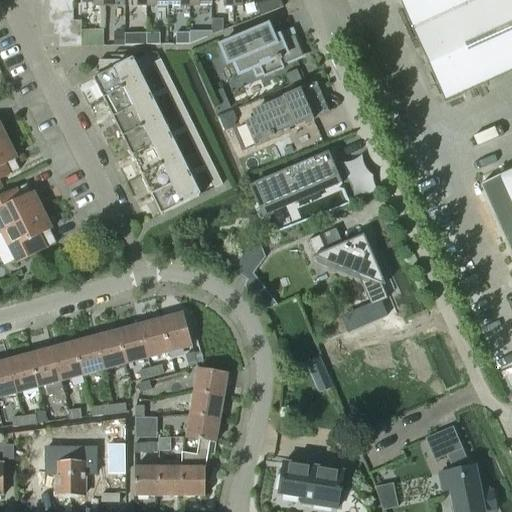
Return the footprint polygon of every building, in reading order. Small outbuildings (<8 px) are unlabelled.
[(47,0),(48,10),(72,10),(71,0),(47,0)] [(278,0),(269,0),(255,6),(259,17),(282,8),(278,0)] [(511,0),(397,0),(444,102),(511,71),(511,0)] [(72,10),(48,10),(48,23),(53,23),(53,22),(72,22),(72,21),(72,10)] [(72,21),(72,22),(53,22),(53,23),(53,35),(58,35),(58,34),(80,34),(80,21),(72,21)] [(221,21),(212,21),(212,27),(212,35),(222,31),(221,21)] [(232,62),(237,75),(252,69),(255,77),(261,74),(262,78),(283,69),(281,66),(301,57),(293,37),(275,45),(267,26),(219,46),(227,65),(232,62)] [(188,33),(188,35),(188,45),(210,36),(210,32),(188,33)] [(58,34),(58,35),(58,47),(80,47),(80,34),(58,34)] [(145,46),(145,35),(132,35),(132,46),(145,46)] [(145,46),(158,45),(158,35),(145,35),(145,46)] [(175,45),(178,45),(188,45),(188,35),(175,35),(175,45)] [(98,76),(131,59),(130,56),(110,56),(110,61),(98,61),(98,76)] [(101,98),(141,79),(140,76),(135,66),(131,59),(98,76),(92,79),(95,86),(100,96),(101,98)] [(155,72),(163,68),(159,60),(151,64),(155,72)] [(159,79),(167,75),(163,68),(155,72),(159,79)] [(159,79),(164,89),(172,85),(167,75),(159,79)] [(111,118),(151,98),(149,96),(145,86),(141,79),(101,98),(105,106),(110,116),(111,118)] [(164,89),(169,99),(177,95),(172,85),(164,89)] [(311,119),(325,113),(317,93),(303,99),(300,92),(299,90),(281,97),(282,100),(253,113),(255,119),(246,123),(255,145),(286,132),(285,128),(293,125),(294,129),(312,121),(311,119)] [(169,99),(174,109),(181,105),(177,95),(169,99)] [(121,137),(160,118),(159,116),(154,106),(151,98),(111,118),(115,126),(120,136),(121,137)] [(226,99),(217,103),(221,113),(230,109),(226,99)] [(174,109),(179,119),(186,115),(181,105),(174,109)] [(179,119),(183,129),(191,125),(186,115),(179,119)] [(130,157),(170,137),(169,136),(164,126),(160,118),(121,137),(125,145),(130,155),(130,157)] [(183,129),(188,139),(196,135),(191,125),(183,129)] [(188,139),(193,149),(201,145),(196,135),(188,139)] [(140,176),(180,157),(179,156),(174,146),(170,137),(130,157),(135,165),(140,175),(140,176)] [(7,141),(0,144),(0,179),(19,170),(14,160),(16,159),(7,141)] [(193,149),(198,159),(206,155),(201,145),(193,149)] [(337,177),(327,153),(253,184),(263,209),(337,177)] [(198,159),(203,168),(211,165),(206,155),(198,159)] [(150,196),(189,176),(184,166),(180,157),(140,176),(145,185),(149,195),(150,196)] [(203,168),(208,178),(216,175),(211,165),(203,168)] [(511,172),(480,186),(511,257),(511,172)] [(208,178),(213,189),(221,185),(216,175),(208,178)] [(159,215),(199,196),(194,186),(189,176),(150,196),(154,205),(159,215)] [(0,231),(42,211),(33,193),(31,194),(26,184),(0,197),(0,231)] [(42,211),(0,231),(0,233),(15,264),(55,244),(48,230),(51,229),(42,211)] [(341,245),(334,229),(307,241),(313,258),(329,251),(332,260),(331,264),(361,276),(368,294),(381,288),(373,269),(374,268),(375,269),(376,268),(365,243),(361,244),(358,237),(341,245)] [(238,247),(234,272),(247,281),(253,274),(265,258),(257,239),(238,247)] [(277,306),(261,284),(248,294),(262,312),(277,306)] [(182,314),(159,320),(168,352),(190,346),(182,314)] [(159,320),(138,326),(146,358),(168,352),(159,320)] [(138,326),(116,332),(124,363),(146,358),(138,326)] [(116,332),(94,338),(103,369),(119,365),(124,363),(116,332)] [(94,338),(72,343),(81,375),(103,369),(94,338)] [(72,343),(51,349),(59,381),(60,381),(81,375),(72,343)] [(51,349),(29,355),(37,387),(45,385),(48,397),(52,396),(54,404),(66,400),(60,381),(59,381),(51,349)] [(196,364),(193,353),(184,355),(188,367),(196,364)] [(29,355),(7,361),(16,393),(37,387),(29,355)] [(324,368),(319,357),(306,362),(311,374),(324,368)] [(7,361),(0,362),(0,396),(16,393),(7,361)] [(161,366),(150,369),(152,377),(163,374),(161,366)] [(140,380),(152,377),(150,369),(138,372),(140,380)] [(196,370),(192,393),(222,398),(226,375),(196,370)] [(149,382),(137,385),(139,393),(151,390),(149,382)] [(204,419),(217,421),(222,398),(192,393),(188,416),(204,419)] [(125,405),(113,406),(114,414),(126,413),(125,405)] [(114,414),(113,406),(105,407),(90,409),(91,417),(103,416),(106,415),(114,414)] [(135,419),(143,419),(143,407),(135,407),(135,419)] [(80,410),(68,412),(69,420),(81,418),(80,410)] [(34,416),(22,418),(23,426),(35,424),(34,416)] [(198,441),(213,444),(217,421),(204,419),(188,416),(184,439),(198,441)] [(11,427),(21,426),(23,426),(22,418),(10,419),(11,427)] [(143,419),(135,419),(135,439),(142,440),(143,419)] [(452,428),(425,440),(434,461),(446,456),(450,454),(457,472),(453,473),(440,475),(443,492),(451,490),(455,511),(490,511),(495,511),(491,491),(479,494),(478,494),(473,467),(468,467),(461,450),(452,428)] [(88,452),(88,439),(74,439),(74,452),(72,452),(72,463),(58,463),(58,467),(56,470),(56,474),(57,477),(57,497),(83,497),(83,480),(85,480),(85,475),(83,475),(84,457),(84,452),(88,452)] [(157,440),(157,448),(157,452),(169,452),(169,439),(157,440)] [(105,441),(105,471),(121,471),(121,441),(105,441)] [(213,444),(198,441),(195,457),(181,454),(181,458),(181,469),(180,498),(205,498),(204,469),(206,458),(206,455),(211,456),(213,444)] [(146,444),(146,445),(134,445),(134,452),(156,452),(156,444),(146,444)] [(336,510),(342,472),(283,462),(278,495),(301,499),(300,504),(336,510)] [(157,498),(157,468),(134,468),(134,498),(157,498)] [(180,498),(181,469),(157,468),(157,498),(180,498)] [(392,485),(375,489),(383,511),(397,507),(392,485)]
